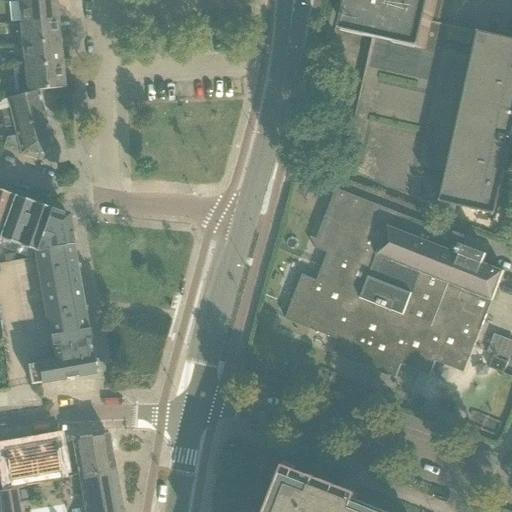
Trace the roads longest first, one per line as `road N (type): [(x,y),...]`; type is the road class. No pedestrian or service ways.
road 1 (residential): [(511,483),(368,435),(224,409),(192,413)]
road 2 (tertiary): [(242,221),(287,61),(293,0)]
road 3 (residential): [(108,203),(96,0)]
road 4 (tertiary): [(192,413),(242,221)]
road 5 (residential): [(0,423),(192,413)]
road 6 (residential): [(242,221),(108,203)]
